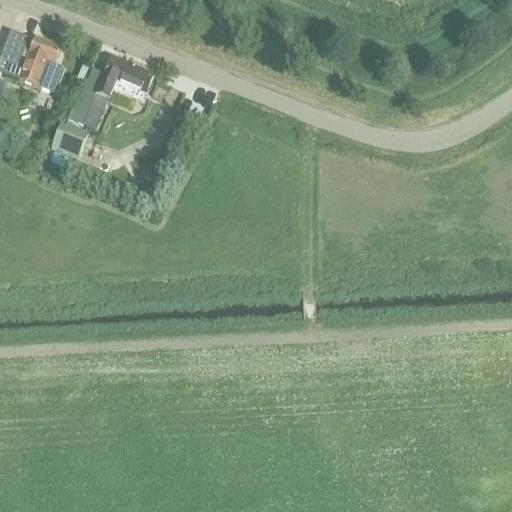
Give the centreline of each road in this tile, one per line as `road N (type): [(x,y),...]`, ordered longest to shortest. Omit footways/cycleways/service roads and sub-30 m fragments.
road 1 (tertiary): [(13,0),(397,141),(461,132),(511,100)]
road 2 (track): [(280,0),(389,41),(423,40),(479,0)]
